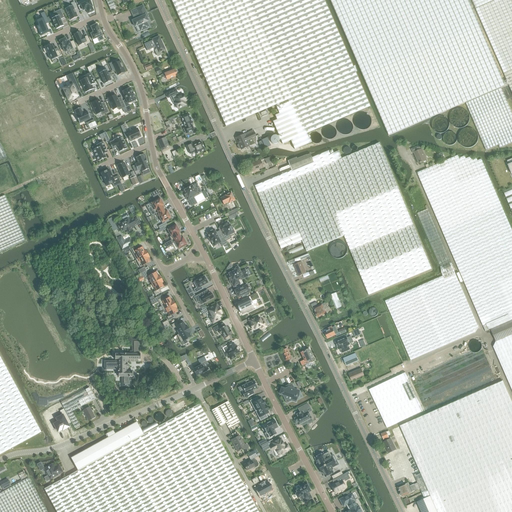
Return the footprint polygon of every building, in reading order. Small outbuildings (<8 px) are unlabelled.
[(86,0),(87,2),(78,6),(80,11),(83,10),(83,11),(86,10),(88,14),(94,11),(93,10),(92,7),(91,5),(92,4),(91,0),(86,0)] [(112,0),(105,0),(110,10),(116,7),(112,0)] [(171,0),(226,127),(275,106),(279,114),(287,111),(303,146),(311,142),(307,134),(369,107),(323,0),(171,0)] [(511,113),(501,89),(508,85),(507,81),(504,82),(468,0),(331,0),(338,17),(389,135),(389,136),(466,104),(486,151),(498,145),(500,149),(511,143),(511,113)] [(511,0),(471,0),(507,81),(508,85),(511,93),(511,0)] [(72,6),(65,9),(70,20),(78,17),(74,9),(77,8),(74,2),(71,3),(72,6)] [(133,22),(132,22),(134,26),(135,26),(135,27),(135,26),(138,32),(142,30),(148,27),(146,22),(148,21),(144,14),(146,13),(143,6),(136,9),(139,15),(136,17),(137,19),(136,19),(133,21),(133,22)] [(56,17),(52,19),(56,29),(63,26),(60,19),(64,18),(62,14),(60,10),(54,12),(56,17)] [(37,27),(41,36),(49,32),(46,24),(49,23),(44,12),(40,14),(42,18),(37,21),(39,26),(37,27)] [(91,35),(90,35),(92,40),(97,38),(99,42),(104,39),(97,24),(91,27),(94,33),(91,34),(91,35)] [(80,32),(74,35),(79,46),(85,43),(85,45),(90,43),(87,36),(84,37),(84,36),(82,37),(80,32)] [(165,50),(162,43),(161,43),(159,40),(160,39),(159,36),(153,39),(153,40),(144,44),(147,51),(156,47),(157,49),(155,50),(158,56),(162,54),(161,52),(162,52),(162,51),(165,50)] [(66,38),(60,41),(65,52),(76,47),(73,41),(70,42),(69,41),(67,42),(66,38)] [(46,48),(43,49),(45,53),(47,52),(51,60),(61,56),(58,50),(57,48),(54,50),(52,45),(45,47),(46,48)] [(112,62),(108,64),(111,70),(114,69),(117,76),(120,74),(120,75),(124,73),(123,72),(124,72),(120,62),(113,64),(112,62)] [(107,70),(99,73),(99,74),(100,73),(105,84),(104,84),(112,81),(111,81),(110,78),(108,73),(106,70),(107,70)] [(162,78),(165,77),(167,80),(177,76),(175,70),(161,75),(157,77),(158,80),(162,78)] [(85,78),(80,81),(85,92),(85,93),(94,89),(93,89),(92,85),(95,83),(90,74),(91,73),(90,73),(84,76),(85,78)] [(68,80),(71,86),(63,89),(68,100),(71,99),(72,100),(75,98),(75,97),(78,96),(76,92),(80,90),(74,77),(68,80)] [(130,88),(122,92),(126,100),(123,101),(126,108),(129,106),(128,104),(136,100),(130,88)] [(176,89),(166,94),(168,98),(170,97),(172,99),(174,98),(176,102),(175,103),(178,109),(180,108),(181,107),(186,105),(184,101),(185,101),(184,99),(185,99),(183,94),(178,96),(177,93),(176,89)] [(116,95),(108,98),(113,110),(118,108),(119,110),(125,107),(121,97),(117,99),(116,95)] [(99,100),(91,103),(96,115),(101,112),(102,115),(108,112),(104,102),(101,104),(99,100)] [(84,113),(81,108),(74,111),(77,116),(76,116),(79,124),(90,119),(87,111),(84,113)] [(290,141),(294,150),(303,146),(287,111),(279,114),(275,116),(276,120),(272,122),(279,136),(277,137),(275,136),(274,136),(272,136),(271,137),(270,139),(270,141),(271,143),(272,144),(274,144),(275,144),(277,143),(278,142),(278,141),(280,140),(282,144),(290,141)] [(372,121),(372,119),(372,118),(371,116),(370,115),(369,114),(367,113),(366,113),(364,112),(362,112),(361,113),(359,113),(358,115),(357,115),(356,117),(355,119),(355,121),(355,123),(356,124),(356,126),(357,127),(359,128),(360,129),(361,129),(363,130),(365,130),(367,129),(368,129),(369,128),(371,126),(371,125),(372,123),(372,121)] [(469,120),(469,119),(469,117),(468,116),(467,114),(465,113),(464,112),(462,112),(460,112),(458,112),(457,113),(456,113),(454,114),(453,116),(453,117),(452,119),(452,120),(452,122),(453,124),(454,126),(455,127),(457,128),(458,129),(460,129),(461,129),(463,129),(465,128),(466,127),(467,126),(468,125),(469,124),(469,122),(469,120)] [(195,130),(194,129),(192,125),(191,124),(193,123),(189,114),(181,117),(185,126),(186,126),(187,127),(184,129),(186,134),(195,130)] [(353,127),(353,125),(353,124),(352,122),(351,121),(350,120),(348,119),(346,119),(344,119),(342,119),(341,120),(340,121),(339,122),(338,123),(337,125),(337,126),(337,128),(337,129),(338,131),(339,132),(341,133),(342,134),(343,135),(345,135),(346,135),(348,134),(349,134),(351,133),(352,132),(353,130),(353,129),(353,127)] [(449,125),(449,124),(449,123),(448,122),(447,120),(446,120),(445,119),(442,119),(441,119),(440,119),(439,120),(438,120),(437,122),(436,123),(436,124),(436,125),(436,126),(436,128),(437,129),(437,130),(439,131),(440,132),(442,132),(443,132),(444,132),(445,131),(447,130),(448,128),(449,127),(449,125)] [(94,120),(86,123),(89,129),(97,126),(94,120)] [(336,132),(336,130),(335,129),(334,127),(332,126),(331,126),(330,125),(328,126),(327,126),(325,127),(324,128),(324,129),(323,130),(323,132),(323,133),(323,134),(324,135),(325,136),(326,137),(327,138),(328,138),(329,138),(331,138),(332,138),(333,137),(334,137),(335,135),(336,133),(336,132)] [(129,138),(130,141),(141,137),(137,129),(127,133),(126,132),(123,133),(126,139),(129,138)] [(321,137),(321,136),(320,135),(319,133),(318,132),(317,131),(315,131),(313,131),(311,133),(311,134),(310,135),(310,136),(309,137),(310,138),(310,139),(310,140),(311,141),(312,141),(313,142),(314,142),(315,142),(316,142),(317,142),(319,141),(320,139),(321,138),(321,137)] [(239,145),(237,145),(239,149),(240,149),(241,150),(249,146),(247,141),(256,136),(254,132),(245,136),(244,135),(236,138),(239,145)] [(478,140),(478,139),(477,137),(477,135),(475,134),(474,133),(473,132),(471,132),(469,132),(467,132),(465,133),(464,133),(463,134),(462,136),(461,137),(461,139),(461,140),(461,142),(462,144),(463,145),(464,147),(465,147),(466,148),(468,149),(470,149),(471,149),(473,148),(474,147),(476,146),(477,145),(477,144),(478,142),(478,140)] [(457,140),(457,138),(457,137),(456,136),(456,135),(454,134),(453,133),(452,133),(451,133),(450,133),(448,133),(447,133),(446,135),(445,136),(444,137),(444,138),(444,139),(444,141),(444,142),(445,143),(445,144),(446,145),(448,146),(449,146),(450,146),(452,146),(453,146),(454,145),(455,145),(456,143),(457,142),(457,141),(457,140)] [(119,152),(127,149),(121,136),(114,140),(114,141),(110,143),(113,149),(117,147),(119,152)] [(165,137),(157,141),(161,149),(161,150),(166,149),(165,147),(169,146),(165,137)] [(267,138),(261,140),(262,141),(264,147),(270,144),(267,138)] [(97,145),(92,147),(93,150),(98,161),(106,158),(104,154),(107,152),(103,142),(97,145)] [(205,150),(201,142),(193,146),(191,143),(186,146),(190,154),(195,152),(196,154),(205,150)] [(325,152),(312,158),(314,162),(293,171),(292,170),(255,186),(278,240),(299,232),(302,240),(307,251),(344,236),(368,295),(431,270),(403,202),(402,199),(379,144),(344,158),(340,150),(326,155),(325,152)] [(414,153),(419,164),(427,161),(422,150),(421,150),(420,148),(417,147),(411,150),(413,154),(414,153)] [(135,165),(132,166),(135,172),(141,169),(142,172),(149,169),(146,163),(147,162),(146,160),(147,159),(145,155),(144,154),(143,154),(136,158),(138,163),(135,164),(135,165)] [(290,165),(292,170),(293,171),(314,162),(312,158),(310,154),(307,156),(306,156),(297,159),(297,158),(288,161),(290,165)] [(488,331),(490,330),(511,320),(511,231),(481,159),(477,161),(476,158),(471,160),(470,157),(466,159),(464,156),(459,158),(458,155),(453,158),(449,159),(417,173),(483,326),(486,325),(488,331)] [(263,168),(260,161),(249,165),(251,172),(263,168)] [(124,163),(117,166),(122,178),(130,175),(124,163)] [(102,176),(100,177),(102,181),(104,180),(107,186),(112,184),(114,187),(121,184),(118,176),(113,178),(109,170),(101,173),(102,176)] [(133,172),(130,173),(133,178),(130,179),(131,182),(134,181),(135,185),(139,183),(136,177),(133,172)] [(185,191),(183,192),(186,198),(188,200),(191,206),(196,203),(193,197),(199,194),(202,192),(197,183),(192,186),(184,190),(185,191)] [(511,187),(503,191),(511,212),(511,187)] [(221,199),(223,203),(224,205),(228,203),(229,204),(230,203),(233,209),(232,209),(233,210),(237,208),(237,207),(236,208),(233,201),(235,200),(231,192),(225,195),(225,197),(221,199)] [(5,195),(0,197),(0,252),(25,241),(20,230),(9,205),(5,195)] [(152,203),(147,206),(152,215),(155,214),(165,208),(164,205),(163,205),(162,203),(163,202),(161,199),(160,199),(152,203)] [(429,209),(427,205),(425,206),(426,210),(417,214),(441,269),(451,265),(452,264),(428,209),(429,209)] [(165,208),(155,214),(157,217),(159,216),(162,222),(170,218),(170,217),(171,217),(169,213),(168,214),(167,211),(165,208)] [(237,212),(228,217),(230,220),(237,217),(236,215),(238,214),(237,212)] [(122,220),(116,224),(119,231),(121,229),(122,231),(124,230),(125,232),(132,229),(134,227),(134,226),(139,223),(136,217),(130,220),(130,219),(127,215),(121,218),(122,220)] [(220,227),(218,228),(219,231),(223,238),(225,241),(232,238),(231,236),(235,235),(230,225),(229,225),(228,223),(222,226),(223,226),(220,227)] [(175,225),(168,230),(172,236),(170,237),(171,240),(181,235),(179,232),(177,229),(178,229),(176,226),(175,225)] [(214,229),(207,233),(209,238),(208,238),(210,242),(211,241),(213,246),(220,243),(222,246),(227,244),(225,241),(223,239),(223,238),(219,231),(216,233),(214,229)] [(281,249),(302,240),(299,232),(278,240),(281,249)] [(171,240),(164,244),(167,248),(173,245),(172,244),(175,242),(175,243),(178,249),(186,244),(187,243),(185,240),(184,240),(182,238),(183,237),(181,234),(181,235),(171,240)] [(124,243),(121,237),(117,240),(122,249),(132,244),(129,240),(124,243)] [(345,249),(345,247),(344,246),(344,245),(342,243),(341,242),(340,241),(337,241),(335,241),(334,241),(332,242),(331,243),(330,244),(329,246),(329,247),(329,249),(329,250),(329,252),(330,253),(331,255),(332,256),(333,256),(334,257),(336,257),(338,257),(340,257),(341,256),(342,255),(343,253),(344,252),(345,251),(345,249)] [(136,247),(130,250),(136,260),(147,254),(145,250),(144,250),(143,247),(137,250),(136,247)] [(147,254),(136,260),(140,267),(150,261),(149,258),(147,254)] [(294,259),(289,262),(290,265),(296,262),(310,257),(308,254),(294,259)] [(306,273),(301,262),(294,265),(299,276),(306,273)] [(442,274),(443,276),(444,279),(455,274),(451,265),(441,269),(442,274)] [(229,275),(227,275),(230,281),(231,284),(232,284),(234,287),(239,284),(240,286),(243,284),(241,279),(243,278),(248,276),(246,273),(247,273),(246,272),(246,273),(245,270),(240,272),(238,267),(233,269),(233,271),(229,274),(229,275)] [(148,270),(141,274),(144,280),(147,278),(146,276),(150,274),(148,270)] [(156,272),(148,277),(152,284),(161,279),(159,275),(158,275),(156,272)] [(410,360),(479,330),(455,274),(444,279),(443,276),(385,302),(410,360)] [(197,281),(193,283),(196,288),(194,289),(195,293),(202,289),(201,286),(207,283),(207,282),(208,282),(205,277),(205,278),(204,277),(201,278),(201,277),(196,279),(197,281)] [(161,279),(152,284),(155,291),(153,292),(155,295),(161,292),(159,289),(164,287),(162,283),(163,283),(161,279)] [(241,288),(235,291),(238,297),(250,291),(248,289),(249,288),(248,288),(247,285),(244,286),(244,284),(243,284),(240,286),(241,288)] [(202,293),(194,297),(197,303),(202,300),(204,303),(213,298),(213,297),(214,297),(212,293),(211,294),(210,292),(204,296),(202,293)] [(250,297),(243,301),(247,311),(254,308),(254,309),(259,307),(258,306),(262,304),(260,300),(259,301),(258,299),(259,298),(257,293),(250,296),(250,297)] [(342,307),(336,293),(330,295),(335,309),(342,307)] [(163,297),(158,300),(163,310),(175,304),(172,300),(170,297),(165,300),(163,297)] [(327,308),(325,303),(314,308),(316,313),(315,314),(317,318),(326,314),(324,310),(327,308)] [(175,304),(163,310),(165,309),(169,316),(167,317),(169,321),(174,318),(173,314),(178,312),(176,308),(177,308),(175,304)] [(209,316),(213,323),(220,320),(218,317),(220,316),(219,315),(222,313),(218,307),(216,304),(208,309),(212,315),(209,316)] [(255,318),(249,321),(250,324),(252,329),(255,328),(255,329),(260,327),(261,329),(266,327),(263,320),(261,321),(260,318),(256,320),(255,318)] [(511,320),(490,330),(495,342),(511,334),(511,320)] [(177,322),(171,325),(173,328),(175,327),(179,334),(177,335),(188,329),(186,325),(185,326),(184,322),(178,325),(177,322)] [(217,327),(218,330),(218,331),(220,335),(222,334),(225,339),(225,338),(227,340),(231,338),(229,336),(231,335),(231,334),(232,334),(230,330),(228,330),(227,328),(226,329),(225,327),(226,326),(225,326),(223,323),(219,326),(217,327)] [(337,332),(335,327),(332,328),(331,327),(327,329),(328,331),(324,333),(327,339),(335,336),(334,333),(337,332)] [(188,329),(177,335),(183,346),(188,343),(186,340),(191,337),(190,333),(188,329)] [(358,329),(353,331),(355,337),(361,334),(358,329)] [(511,334),(495,342),(492,347),(511,392),(511,334)] [(347,338),(336,343),(339,349),(340,349),(342,353),(350,350),(348,345),(350,345),(350,344),(354,342),(351,337),(347,338)] [(227,346),(223,348),(228,358),(229,357),(230,360),(235,357),(234,355),(239,352),(239,351),(237,347),(236,346),(235,347),(233,343),(227,346)] [(119,361),(104,361),(104,369),(119,370),(119,371),(118,371),(118,372),(118,377),(122,377),(122,385),(129,385),(129,377),(130,377),(132,377),(132,371),(126,371),(126,367),(127,367),(127,364),(126,364),(126,360),(140,360),(140,354),(139,354),(139,347),(132,347),(132,354),(125,354),(125,353),(125,354),(115,354),(115,360),(119,360),(119,361)] [(281,351),(286,362),(292,359),(287,349),(281,351)] [(304,361),(300,363),(302,366),(304,365),(306,368),(310,366),(309,363),(313,360),(308,349),(300,353),(304,361)] [(356,353),(343,359),(346,366),(359,361),(356,353)] [(0,357),(0,454),(41,432),(0,357)] [(200,366),(193,369),(196,376),(206,371),(204,367),(208,366),(206,362),(200,364),(200,366)] [(364,376),(361,369),(348,374),(351,381),(364,376)] [(398,376),(369,390),(387,428),(423,411),(405,373),(404,373),(398,376)] [(244,390),(241,391),(244,398),(254,393),(253,390),(257,388),(254,380),(242,386),(244,390)] [(511,511),(511,404),(503,383),(400,426),(406,440),(421,473),(415,476),(418,483),(420,488),(424,497),(425,499),(431,496),(437,511),(511,511)] [(298,392),(298,391),(295,390),(293,387),(291,387),(290,386),(287,388),(286,390),(281,388),(280,394),(284,395),(284,398),(285,400),(288,399),(289,402),(292,400),(296,402),(296,401),(295,400),(296,397),(297,396),(296,395),(297,392),(298,392)] [(89,387),(61,402),(75,428),(79,425),(72,411),(95,399),(89,387)] [(257,397),(250,401),(255,411),(265,406),(265,405),(266,405),(263,400),(262,401),(261,399),(259,400),(257,397)] [(229,428),(234,425),(239,422),(228,401),(211,410),(220,427),(226,424),(229,428)] [(56,511),(257,511),(199,404),(144,434),(78,471),(44,489),(56,511)] [(298,417),(294,419),(295,420),(294,420),(296,424),(297,424),(298,425),(301,424),(303,426),(308,423),(307,421),(312,418),(308,411),(308,412),(307,410),(310,408),(308,404),(298,409),(300,413),(297,414),(298,417)] [(265,406),(255,411),(260,421),(268,417),(266,414),(269,413),(268,411),(268,410),(266,406),(265,406)] [(95,417),(89,407),(83,411),(88,421),(95,417)] [(62,429),(63,430),(69,427),(68,424),(71,423),(64,409),(60,411),(62,416),(56,419),(58,422),(53,425),(55,428),(56,427),(58,432),(62,429)] [(262,425),(267,433),(268,432),(270,437),(277,434),(274,429),(278,427),(274,419),(262,425)] [(144,434),(137,422),(115,434),(113,430),(106,434),(108,438),(71,458),(78,471),(144,434)] [(389,431),(381,434),(383,439),(388,437),(388,436),(390,435),(390,434),(389,431)] [(243,444),(239,436),(236,432),(231,434),(234,439),(231,440),(238,451),(243,448),(245,450),(247,449),(248,448),(248,445),(246,444),(243,444)] [(289,449),(287,445),(285,446),(281,439),(276,441),(277,443),(271,446),(273,450),(275,449),(279,455),(287,451),(287,450),(289,449)] [(395,450),(390,439),(383,443),(389,453),(395,450)] [(251,461),(243,465),(246,471),(254,466),(254,467),(257,466),(258,464),(256,460),(255,461),(253,458),(256,456),(259,455),(256,449),(253,451),(247,454),(251,461)] [(323,453),(315,458),(319,466),(318,466),(321,473),(324,472),(326,476),(333,473),(331,470),(332,470),(332,468),(338,464),(333,454),(330,455),(329,452),(323,455),(323,453)] [(49,466),(44,469),(48,475),(44,477),(46,482),(50,480),(58,475),(57,475),(62,472),(58,465),(54,467),(51,469),(49,466)] [(23,471),(18,474),(21,480),(26,477),(23,471)] [(346,475),(345,473),(332,480),(333,482),(334,482),(335,483),(341,480),(342,481),(347,478),(346,475)] [(0,493),(0,511),(46,511),(36,492),(28,478),(25,480),(19,483),(4,491),(3,492),(2,492),(0,493)] [(10,484),(7,480),(0,483),(2,488),(6,486),(10,484)] [(341,480),(331,485),(335,493),(345,487),(341,480)] [(260,496),(270,490),(268,487),(269,486),(268,483),(265,485),(264,483),(261,485),(262,486),(257,489),(260,496)] [(296,491),(297,492),(297,493),(296,494),(298,498),(300,496),(304,502),(311,498),(309,492),(308,492),(310,491),(308,488),(310,488),(308,483),(304,485),(300,487),(301,488),(296,491)] [(408,483),(397,488),(400,492),(400,493),(399,494),(400,496),(402,497),(409,493),(412,492),(416,490),(420,488),(418,483),(414,484),(409,486),(408,483)] [(352,493),(340,500),(343,506),(346,505),(349,511),(346,511),(361,511),(358,506),(357,507),(356,505),(357,505),(355,502),(354,501),(355,500),(352,493)] [(437,511),(431,496),(425,499),(420,501),(418,502),(421,511),(437,511)]
